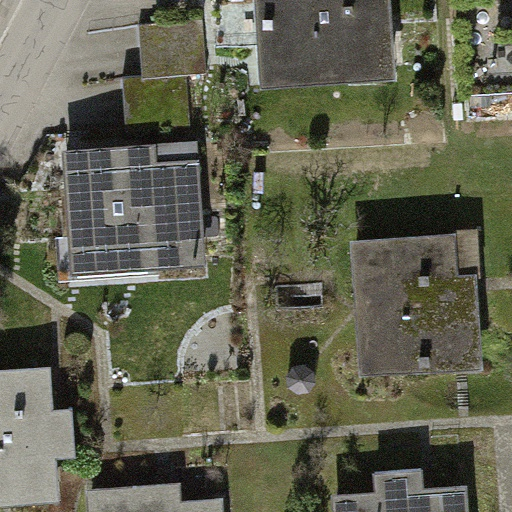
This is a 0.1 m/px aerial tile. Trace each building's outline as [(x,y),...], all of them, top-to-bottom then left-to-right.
[(281,0),(289,81),(428,68),(421,0),(281,0)] [(210,73),(211,21),(148,19),(147,92),(189,93),(190,73),(210,73)] [(89,157),(93,284),(228,280),(224,152),(89,157)] [(354,237),(364,370),(484,361),(477,271),(460,272),(457,230),(354,237)] [(0,366),(0,500),(60,496),(57,454),(77,453),(74,405),(54,406),(51,363),(0,366)] [(335,492),(336,511),(470,511),(469,484),(424,486),(422,468),(376,471),(377,490),(335,492)] [(90,486),(91,511),(227,511),(227,494),(183,497),(182,480),(90,486)]
